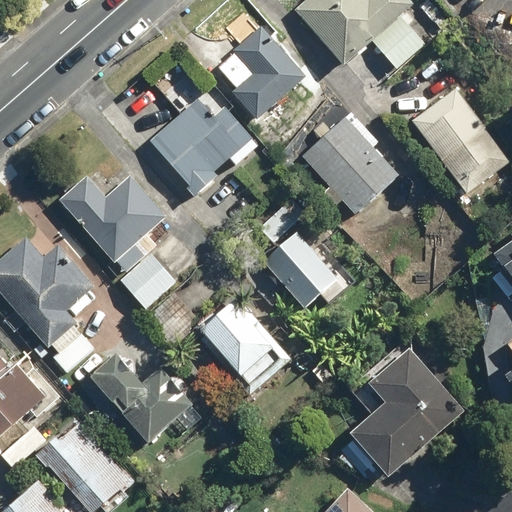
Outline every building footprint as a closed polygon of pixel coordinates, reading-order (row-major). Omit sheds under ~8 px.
[(308,0),(298,10),(347,63),(365,47),(391,74),(427,41),(411,24),(417,19),(409,10),(418,2),(416,0),(308,0)] [(470,0),(450,0),(459,10),(470,0)] [(233,89),(259,118),(309,74),(266,25),(261,29),(251,18),(232,35),(240,45),(220,63),(239,84),(233,89)] [(511,161),(511,156),(459,86),(416,118),(445,157),(434,165),(460,200),(511,161)] [(215,112),(199,96),(150,143),(199,194),(221,173),(216,168),(227,158),(234,166),(261,141),(224,103),(215,112)] [(327,123),(299,149),(332,185),(325,191),(338,206),(346,199),(358,212),(400,173),(376,147),(383,141),(359,115),(353,121),(347,114),(331,128),(327,123)] [(90,174),(62,199),(116,260),(149,231),(167,214),(132,175),(109,196),(90,174)] [(149,231),(116,260),(126,271),(119,278),(146,309),(176,282),(150,253),(161,244),(149,231)] [(303,231),(268,260),(306,307),(323,293),(332,304),(358,282),(320,236),(313,242),(303,231)] [(31,233),(0,260),(0,285),(59,352),(55,356),(69,372),(97,347),(66,313),(99,284),(63,244),(50,255),(31,233)] [(196,326),(204,319),(178,292),(151,317),(176,345),(196,326)] [(204,319),(196,326),(257,392),(295,357),(239,295),(229,304),(225,300),(204,319)] [(388,469),(393,474),(468,410),(408,338),(349,388),(372,416),(352,433),(358,440),(342,453),(369,485),(388,469)] [(146,380),(118,350),(78,386),(111,423),(118,417),(146,447),(177,419),(188,431),(205,416),(195,404),(199,400),(165,363),(146,380)] [(0,438),(30,412),(37,419),(62,397),(24,355),(12,366),(0,353),(0,438)] [(109,511),(113,511),(141,485),(78,422),(62,438),(59,435),(39,456),(94,511),(102,504),(109,511)] [(50,438),(36,423),(2,455),(16,470),(50,438)] [(69,511),(40,478),(0,511),(69,511)] [(375,511),(348,487),(324,511),(375,511)]
